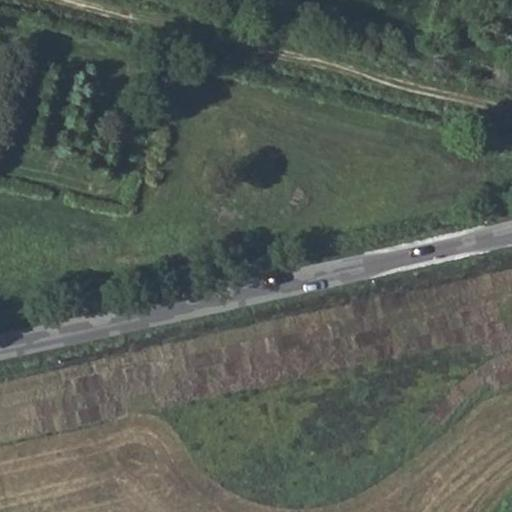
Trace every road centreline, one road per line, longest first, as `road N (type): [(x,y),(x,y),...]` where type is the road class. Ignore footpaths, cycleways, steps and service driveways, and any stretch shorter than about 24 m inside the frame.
road 1 (tertiary): [(0,354),(511,235)]
road 2 (track): [(511,108),(87,0)]
